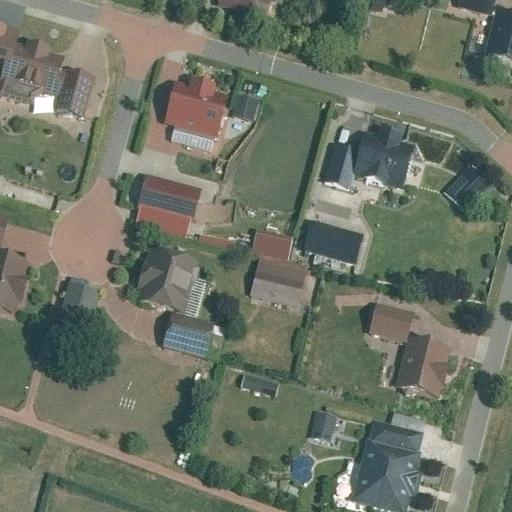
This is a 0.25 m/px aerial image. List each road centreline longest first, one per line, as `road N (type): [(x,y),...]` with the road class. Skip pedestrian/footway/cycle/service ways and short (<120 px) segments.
road 1 (residential): [(511,175),(468,129),(145,38)]
road 2 (residential): [(450,511),(511,262)]
road 3 (residential): [(88,248),(145,38)]
road 4 (residential): [(145,38),(18,0)]
